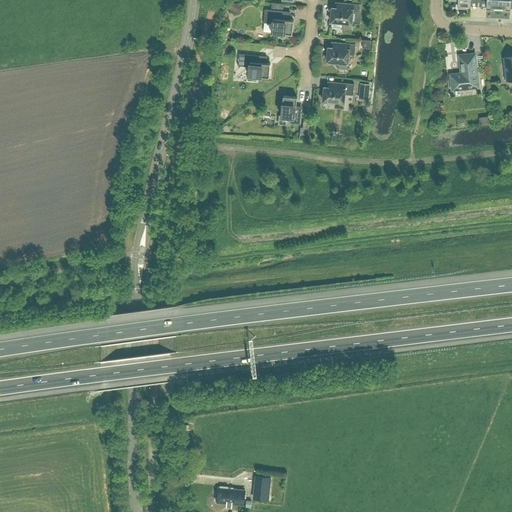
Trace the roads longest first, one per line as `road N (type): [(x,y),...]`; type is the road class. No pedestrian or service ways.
road 1 (motorway): [(511,284),(0,350)]
road 2 (motorway): [(0,388),(511,324)]
road 3 (secondary): [(145,225),(194,0)]
road 4 (secondary): [(137,511),(140,287)]
